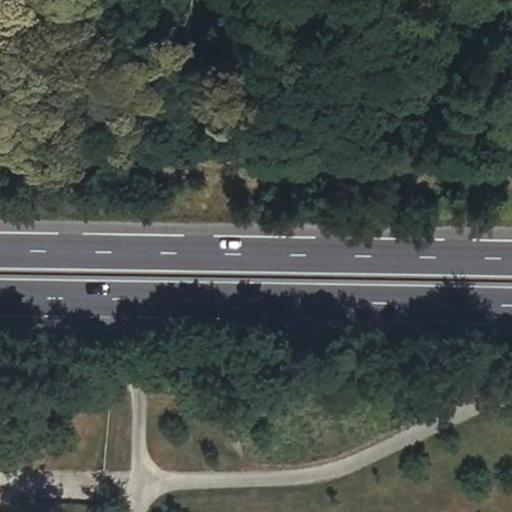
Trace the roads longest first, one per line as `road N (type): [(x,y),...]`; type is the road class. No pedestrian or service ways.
road 1 (trunk): [(0,300),(511,308)]
road 2 (trunk): [(511,259),(0,251)]
